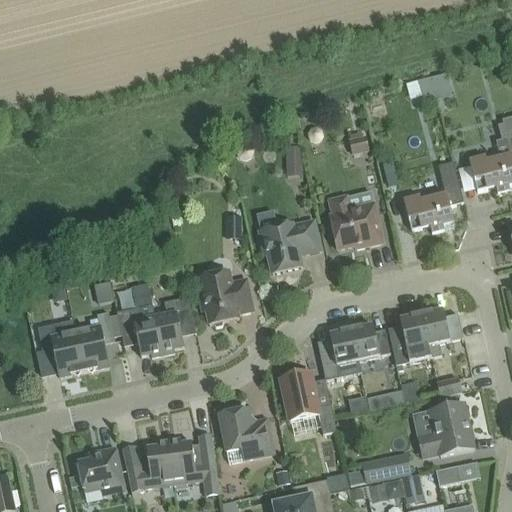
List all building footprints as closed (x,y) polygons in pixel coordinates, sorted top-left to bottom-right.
[(446,77),(432,80),(436,95),(450,92),(448,87),(446,77)] [(432,80),(419,83),(421,93),(422,98),(436,95),(432,80)] [(511,192),(511,119),(503,122),(504,126),(503,126),(511,157),(487,164),(486,159),(470,163),(478,194),(496,189),(498,196),(511,192)] [(321,144),(325,139),(323,133),(318,129),(312,130),(308,135),(308,142),(314,145),(321,144)] [(351,136),(352,141),(350,142),(354,157),(369,154),(365,138),(363,139),(361,134),(351,136)] [(236,155),(239,161),(246,164),(253,161),(255,153),(252,147),(244,145),(238,148),(236,155)] [(304,178),(303,149),(286,149),(287,178),(304,178)] [(404,203),(407,215),(412,234),(431,229),(432,236),(455,230),(450,209),(464,206),(454,165),(439,169),(446,197),(421,203),(420,199),(404,203)] [(331,220),(334,233),(338,252),(356,248),(356,252),(384,246),(375,206),(350,212),(347,200),(330,204),(334,219),(331,220)] [(228,241),(242,241),(242,219),(228,218),(228,241)] [(273,277),(302,270),(300,259),(322,253),(315,223),(293,228),(292,227),(260,234),(265,258),(268,257),(273,277)] [(239,317),(254,314),(248,283),(232,286),(230,275),(196,282),(203,314),(207,313),(210,328),(240,322),(239,317)] [(63,276),(49,279),(52,292),(65,289),(63,276)] [(99,304),(114,301),(110,284),(95,288),(99,304)] [(189,300),(177,303),(179,316),(192,313),(189,300)] [(167,317),(156,319),(164,358),(176,356),(175,352),(185,350),(178,316),(179,316),(177,303),(165,305),(167,317)] [(164,358),(156,319),(144,322),(141,310),(117,315),(125,350),(126,350),(124,344),(138,342),(141,359),(151,357),(152,361),(164,358)] [(422,317),(432,361),(442,359),(440,347),(451,344),(444,312),(422,317)] [(100,330),(76,335),(85,375),(109,370),(103,342),(114,340),(109,315),(98,318),(98,321),(91,323),(92,329),(100,327),(100,330)] [(432,361),(422,317),(400,322),(402,329),(389,332),(397,369),(432,361)] [(38,331),(39,336),(43,355),(54,353),(60,380),(85,375),(76,335),(74,324),(62,326),(50,329),(50,328),(38,331)] [(374,328),(352,333),(361,376),(362,376),(359,364),(391,357),(386,333),(375,335),(374,328)] [(361,376),(352,333),(330,337),(333,349),(319,352),(326,384),(341,381),(338,369),(350,366),(352,378),(361,376)] [(319,418),(323,437),(337,434),(332,408),(319,411),(311,375),(281,382),(290,424),(319,418)] [(439,386),(442,399),(462,395),(459,381),(439,386)] [(406,406),(403,393),(390,396),(393,409),(406,406)] [(437,442),(420,446),(423,461),(440,457),(441,459),(475,452),(465,407),(445,411),(431,414),(437,442)] [(220,418),(227,455),(229,466),(274,457),(271,442),(268,423),(254,425),(250,422),(251,421),(249,413),(220,418)] [(181,442),(169,443),(174,479),(175,487),(176,490),(188,488),(188,486),(205,483),(207,499),(220,497),(215,458),(201,459),(202,467),(195,468),(192,445),(181,446),(181,442)] [(174,479),(169,443),(157,445),(158,449),(147,451),(150,474),(142,476),(140,468),(127,471),(132,496),(146,493),(145,491),(164,489),(175,487),(174,479)] [(78,465),(85,496),(124,488),(116,451),(89,456),(91,462),(78,465)] [(408,458),(362,467),(364,473),(366,486),(366,487),(412,478),(408,458)] [(437,473),(440,489),(461,485),(458,469),(437,473)] [(288,473),(277,475),(280,488),(291,486),(288,473)] [(331,493),(348,490),(346,478),(329,481),(331,493)] [(0,511),(15,511),(8,479),(0,481),(0,511)] [(420,481),(403,485),(407,502),(424,498),(420,481)] [(274,511),(333,511),(328,483),(293,490),(296,502),(274,507),(274,511)] [(386,486),(369,490),(373,507),(390,503),(386,486)] [(350,494),(352,503),(365,501),(363,492),(350,494)] [(139,495),(133,497),(135,508),(141,507),(139,495)] [(223,506),(224,511),(239,511),(237,503),(223,506)]
